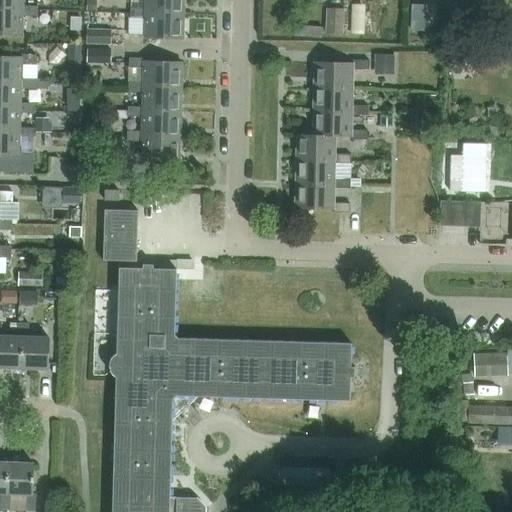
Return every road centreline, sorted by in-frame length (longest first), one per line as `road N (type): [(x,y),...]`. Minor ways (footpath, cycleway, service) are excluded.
road 1 (residential): [(395,256),(259,247),(246,238),(237,220),(243,0)]
road 2 (residential): [(242,444),(363,449),(388,435),(395,256)]
